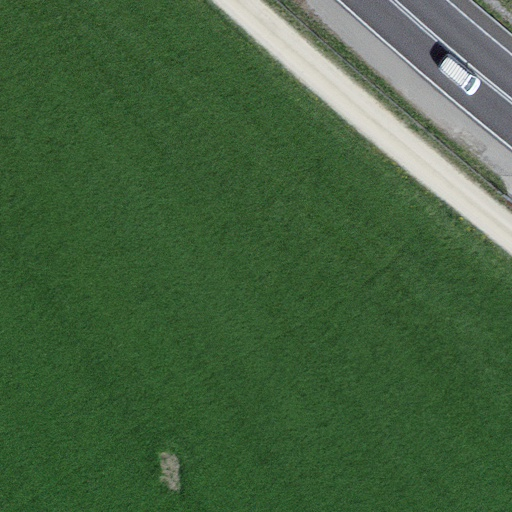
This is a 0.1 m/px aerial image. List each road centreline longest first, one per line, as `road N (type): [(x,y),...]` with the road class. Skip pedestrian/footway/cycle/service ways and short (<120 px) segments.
road 1 (track): [(238,0),(511,233)]
road 2 (trunk): [(511,101),(392,0)]
